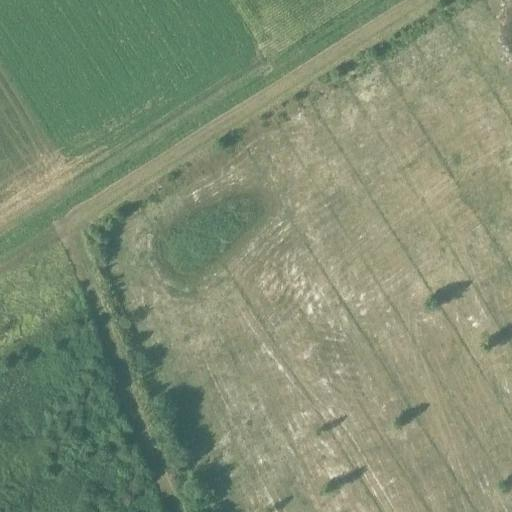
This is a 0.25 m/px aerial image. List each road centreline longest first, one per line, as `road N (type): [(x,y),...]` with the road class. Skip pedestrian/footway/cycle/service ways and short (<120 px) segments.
road 1 (track): [(0,265),(418,0)]
road 2 (track): [(63,224),(175,511)]
